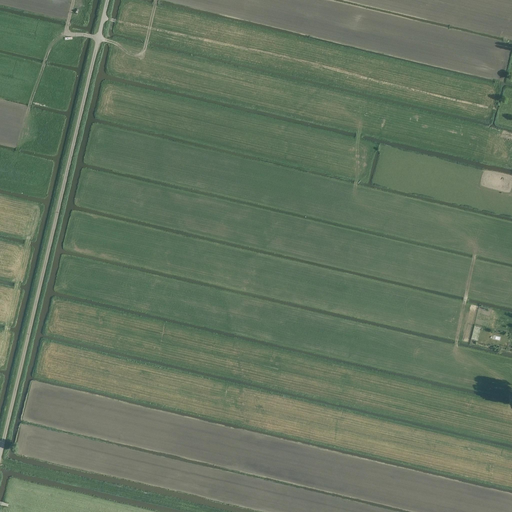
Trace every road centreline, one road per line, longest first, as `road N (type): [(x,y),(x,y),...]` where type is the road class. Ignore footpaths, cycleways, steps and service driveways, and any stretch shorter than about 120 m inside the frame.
road 1 (track): [(139,53),(359,123),(356,188),(476,249),(455,351),(511,394),(511,411)]
road 2 (track): [(149,28),(490,108)]
road 3 (track): [(0,356),(28,237),(0,221)]
road 4 (track): [(3,156),(16,157),(46,56),(65,32)]
